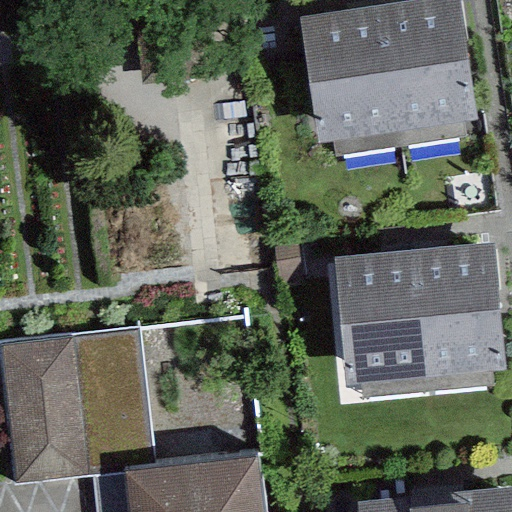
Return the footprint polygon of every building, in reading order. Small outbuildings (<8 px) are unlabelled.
[(392,16),(410,134),(479,123),(462,6),(392,16)] [(336,145),(410,134),(392,16),(318,27),(336,145)] [(427,259),(436,375),(508,369),(499,254),(427,259)] [(357,381),(436,375),(427,259),(348,266),(357,381)] [(139,477),(156,476),(143,332),(9,343),(21,487),(139,477)] [(156,476),(139,477),(141,511),(265,511),(262,467),(156,476)] [(511,511),(511,498),(387,511),(511,511)]
